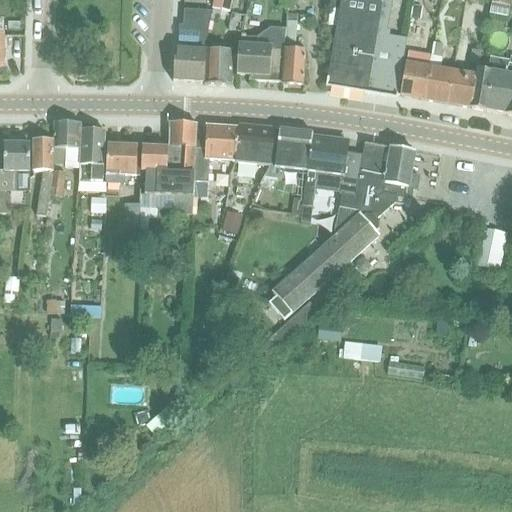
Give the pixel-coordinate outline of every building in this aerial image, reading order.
[(228,13),(230,0),(213,0),(212,10),(228,13)] [(340,0),(341,1),(339,11),(336,27),(326,87),(367,94),(367,91),(397,95),(408,38),(390,35),(390,31),(388,31),(392,0),(340,0)] [(492,0),(489,15),(508,18),(511,5),(507,4),(508,0),(492,0)] [(412,20),(420,21),(422,10),(414,9),(412,20)] [(330,10),(328,27),(336,27),(339,11),(330,10)] [(175,64),(174,83),(204,83),(206,51),(205,51),(205,43),(206,36),(211,14),(184,12),(183,29),(180,28),(177,64),(175,64)] [(284,49),(281,85),(303,87),(305,53),(294,53),(296,25),(297,17),(286,16),(286,24),(285,32),(284,49)] [(284,49),(285,32),(269,30),(255,40),(255,48),(239,47),(236,77),(249,78),(248,81),(248,80),(248,82),(281,84),(281,85),(284,49)] [(434,44),(432,57),(425,100),(448,105),(454,73),(440,70),(443,59),(441,59),(443,46),(434,44)] [(204,83),(204,87),(231,88),(233,53),(206,51),(204,83)] [(471,51),(469,64),(479,65),(481,53),(471,51)] [(425,100),(432,57),(409,53),(402,96),(425,100)] [(473,109),(473,110),(511,117),(511,57),(511,58),(508,77),(479,72),(473,109)] [(477,77),(454,73),(448,105),(472,109),(477,77)] [(54,143),(54,157),(54,167),(65,167),(64,171),(80,171),(80,167),(83,132),(82,127),(55,125),(54,143)] [(159,174),(158,197),(173,198),(172,213),(172,217),(193,218),(194,200),(197,151),(198,128),(171,126),(169,148),(168,148),(168,150),(167,173),(167,175),(159,174)] [(197,151),(194,200),(208,201),(212,163),(230,164),(234,164),(235,159),(237,159),(239,130),(207,128),(206,152),(197,151)] [(239,130),(237,159),(235,159),(234,164),(234,165),(242,165),(271,167),(274,131),(240,128),(240,130),(239,130)] [(271,167),(260,186),(267,190),(273,180),(282,181),(282,179),(283,171),(309,174),(313,142),(313,136),(281,131),(276,167),(271,167)] [(80,171),(79,184),(90,184),(102,185),(102,168),(105,168),(106,134),(83,132),(80,167),(80,171)] [(54,157),(54,143),(34,142),(34,174),(44,174),(41,188),(36,218),(46,219),(50,198),(53,173),(54,173),(54,167),(54,157)] [(313,142),(309,174),(305,209),(314,211),(317,192),(341,196),(341,199),(343,199),(344,198),(357,199),(364,157),(347,155),(348,147),(313,142)] [(343,199),(341,210),(372,215),(371,217),(379,226),(379,224),(377,222),(395,205),(404,207),(405,201),(412,202),(413,195),(429,198),(435,193),(441,161),(415,156),(416,153),(412,153),(411,151),(404,149),(402,151),(391,149),(391,151),(366,145),(364,157),(357,199),(344,198),(343,199)] [(0,217),(14,217),(14,195),(29,196),(29,175),(30,147),(4,146),(3,174),(0,173),(0,217)] [(143,174),(144,149),(109,147),(107,186),(127,186),(127,177),(143,178),(143,175),(143,174)] [(158,197),(159,174),(167,175),(167,173),(168,150),(144,149),(143,174),(143,175),(143,178),(142,192),(141,207),(140,231),(140,239),(149,239),(150,216),(150,212),(172,213),(173,198),(158,197)] [(65,175),(54,173),(53,173),(50,198),(62,200),(65,175)] [(106,201),(93,201),(92,214),(106,214),(106,201)] [(293,216),(303,218),(304,211),(304,209),(305,203),(295,202),(293,216)] [(140,231),(141,207),(125,207),(124,231),(140,231)] [(276,299),(269,306),(284,323),(291,316),(379,237),(375,234),(378,232),(379,226),(371,217),(372,215),(341,210),(333,240),(272,295),(276,299)] [(404,230),(406,218),(394,216),(391,228),(404,230)] [(241,223),(227,218),(222,235),(236,240),(241,223)] [(92,223),(91,232),(101,233),(102,223),(92,223)] [(499,273),(507,237),(482,233),(475,268),(499,273)] [(228,276),(224,289),(236,294),(241,281),(228,276)] [(15,311),(17,281),(7,280),(5,310),(15,311)] [(344,296),(339,290),(330,298),(336,304),(344,296)] [(48,301),(47,314),(66,316),(67,303),(48,301)] [(472,302),(471,313),(484,315),(486,304),(472,302)] [(73,308),(72,319),(101,320),(102,309),(73,308)] [(146,317),(150,337),(165,334),(161,314),(146,317)] [(53,321),(52,337),(62,338),(63,322),(53,321)] [(320,327),(318,342),(340,344),(342,329),(320,327)] [(35,344),(35,355),(55,356),(56,344),(35,344)] [(346,345),(344,359),(380,364),(382,349),(346,345)] [(414,382),(416,372),(382,366),(381,376),(414,382)]
